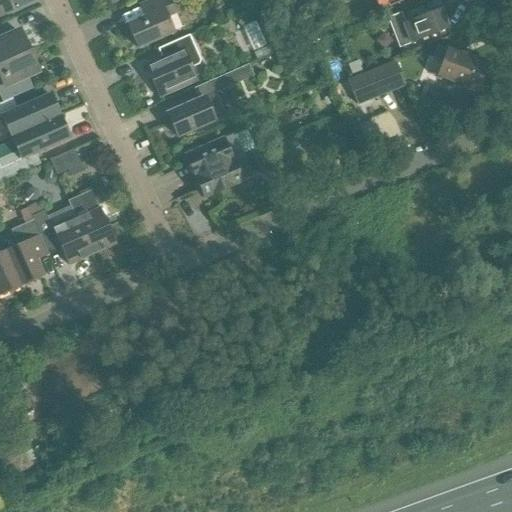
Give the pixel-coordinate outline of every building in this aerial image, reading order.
[(0,0),(0,16),(12,11),(6,0),(0,0)] [(178,13),(172,0),(154,0),(147,3),(152,14),(128,25),(138,49),(174,33),(167,18),(178,13)] [(374,0),(379,10),(387,6),(389,9),(408,0),(374,0)] [(449,28),(441,9),(405,24),(401,14),(389,19),(401,48),(449,28)] [(0,65),(30,52),(29,51),(26,53),(16,31),(0,38),(0,65)] [(189,36),(163,48),(168,59),(147,68),(159,96),(196,80),(191,69),(199,66),(201,62),(189,36)] [(447,49),(447,50),(438,46),(433,58),(442,62),(436,77),(475,93),(477,90),(480,91),(484,80),(481,79),(487,64),(447,49)] [(30,52),(0,65),(0,71),(4,80),(0,81),(0,99),(2,104),(6,102),(32,90),(27,79),(39,74),(30,52)] [(348,81),(358,105),(406,86),(396,62),(348,81)] [(214,81),(219,92),(254,76),(249,65),(214,81)] [(167,114),(178,138),(225,117),(215,93),(167,114)] [(6,102),(2,104),(0,104),(0,118),(2,117),(11,139),(59,118),(49,96),(11,113),(6,102)] [(352,138),(341,116),(298,134),(304,148),(324,139),(343,142),(352,138)] [(0,182),(40,165),(35,155),(69,140),(59,118),(11,139),(17,152),(0,159),(0,182)] [(234,136),(222,140),(186,157),(195,178),(243,156),(234,136)] [(56,175),(80,164),(74,150),(50,161),(56,175)] [(252,177),(243,156),(195,178),(205,199),(252,177)] [(115,245),(100,210),(99,210),(91,192),(67,202),(70,207),(76,220),(75,220),(91,255),(115,245)] [(70,207),(47,217),(44,212),(31,218),(33,221),(32,221),(44,248),(44,249),(58,243),(68,266),(91,255),(75,220),(76,220),(70,207)] [(10,231),(17,247),(4,252),(20,288),(43,277),(36,261),(47,256),(44,249),(44,248),(32,221),(33,221),(31,218),(27,208),(19,212),(25,225),(10,231)] [(0,296),(20,288),(4,252),(0,254),(0,296)] [(25,457),(20,443),(0,451),(0,482),(41,463),(35,453),(25,457)]
